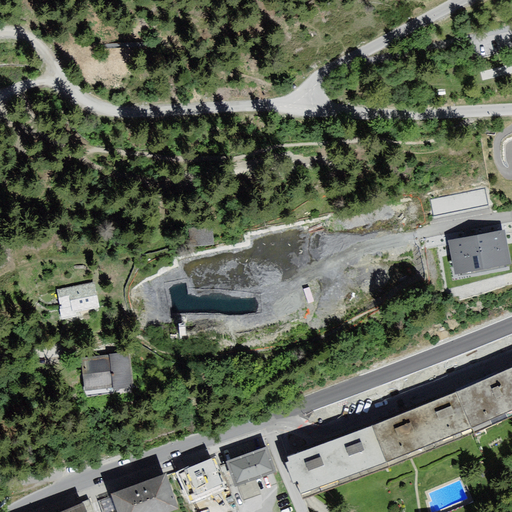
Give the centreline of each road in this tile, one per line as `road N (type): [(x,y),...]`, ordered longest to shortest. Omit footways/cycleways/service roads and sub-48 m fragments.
road 1 (residential): [(320,104),(120,110),(44,80),(0,95)]
road 2 (secondary): [(260,419),(511,325)]
road 3 (secondary): [(14,511),(260,419)]
road 4 (unclassified): [(320,104),(311,94),(330,76),(480,0)]
road 5 (residential): [(511,109),(401,121),(320,104)]
